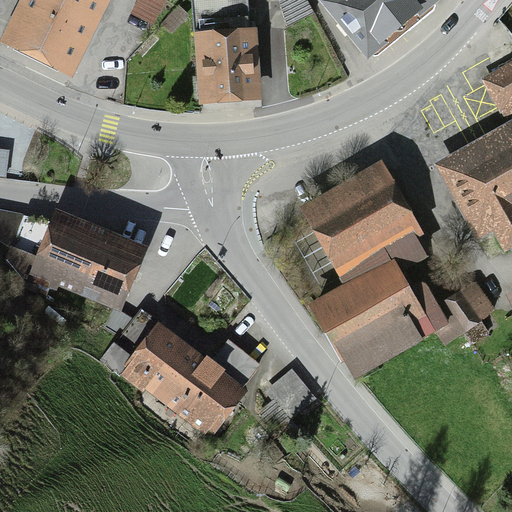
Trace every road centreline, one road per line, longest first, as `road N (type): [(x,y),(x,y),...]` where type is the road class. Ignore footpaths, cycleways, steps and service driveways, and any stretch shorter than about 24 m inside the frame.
road 1 (unclassified): [(212,211),(225,240),(454,511)]
road 2 (tertiary): [(204,141),(297,128),(371,98),(444,44),(484,0)]
road 3 (secondary): [(0,85),(107,130),(204,141)]
road 4 (unclassified): [(0,194),(212,211)]
